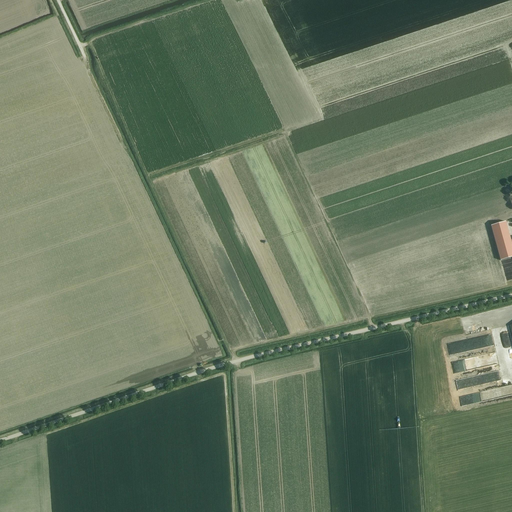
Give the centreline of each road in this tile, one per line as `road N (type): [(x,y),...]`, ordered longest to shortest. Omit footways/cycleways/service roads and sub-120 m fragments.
road 1 (unclassified): [(0,441),(236,360),(511,295)]
road 2 (track): [(236,360),(83,55)]
road 3 (track): [(78,44),(213,0)]
